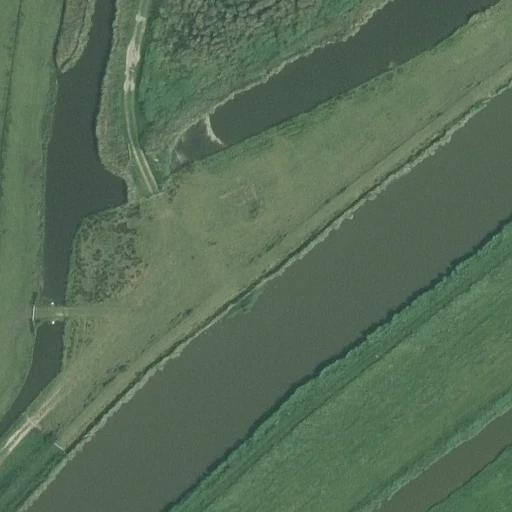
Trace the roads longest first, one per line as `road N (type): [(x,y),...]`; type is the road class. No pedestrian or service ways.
road 1 (track): [(379,102),(296,156),(231,180),(176,219),(175,268),(116,313),(23,313),(0,350)]
road 2 (track): [(176,219),(134,134),(146,0)]
